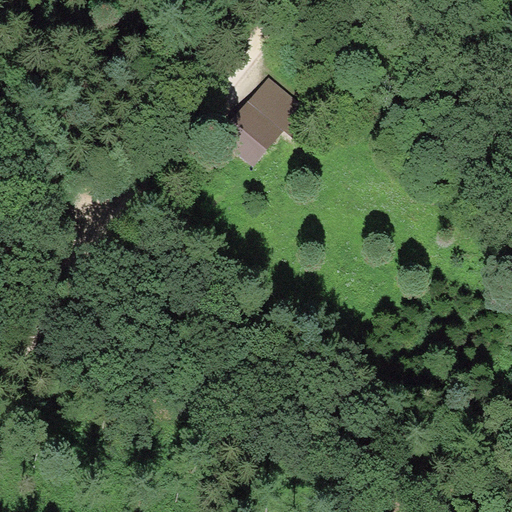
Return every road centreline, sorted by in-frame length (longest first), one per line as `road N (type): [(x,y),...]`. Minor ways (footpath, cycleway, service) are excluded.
road 1 (track): [(304,0),(0,388)]
road 2 (track): [(0,153),(71,297)]
